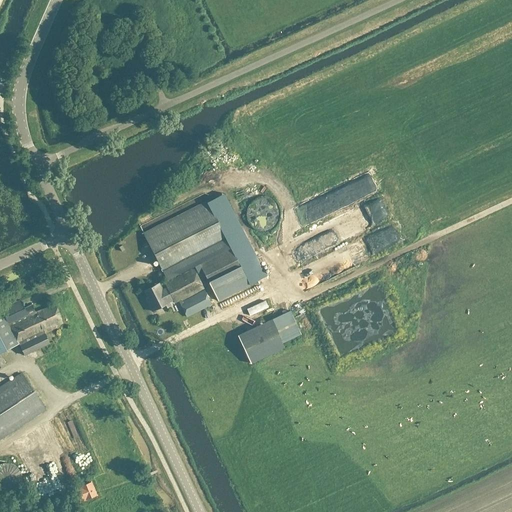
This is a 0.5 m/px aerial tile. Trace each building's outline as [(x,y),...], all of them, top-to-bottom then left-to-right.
[(226,171),(229,183),(236,181),(234,169),(226,171)] [(231,190),(236,198),(247,192),(242,183),(231,190)] [(207,202),(143,234),(164,275),(164,274),(168,283),(165,285),(166,288),(162,290),(158,284),(144,291),(147,298),(145,299),(152,312),(161,307),(162,310),(170,306),(168,303),(173,301),(174,303),(178,301),(186,317),(211,305),(204,291),(182,302),(181,300),(203,289),(193,269),(200,266),(209,284),(209,285),(218,302),(250,287),(241,268),(230,247),(227,242),(207,202)] [(363,274),(329,290),(334,301),(369,286),(363,274)] [(20,301),(1,310),(2,313),(0,314),(0,368),(5,366),(0,356),(0,353),(18,344),(24,356),(49,344),(44,332),(45,332),(45,333),(49,331),(49,330),(62,324),(55,305),(35,313),(31,306),(24,309),(20,301)] [(264,315),(266,322),(294,311),(292,305),(264,315)] [(242,334),(238,329),(229,335),(236,346),(263,329),(257,319),(252,323),(254,326),(242,334)] [(0,388),(0,439),(45,410),(21,374),(0,388)] [(90,483),(80,487),(78,485),(73,487),(79,503),(85,501),(85,500),(96,496),(90,483)]
